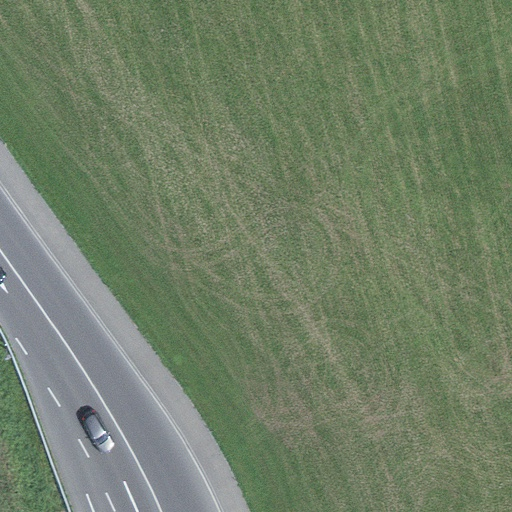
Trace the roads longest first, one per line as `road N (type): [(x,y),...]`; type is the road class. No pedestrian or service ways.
road 1 (secondary): [(0,243),(90,385)]
road 2 (secondary): [(90,385),(159,511)]
road 3 (unclassified): [(90,385),(113,511)]
